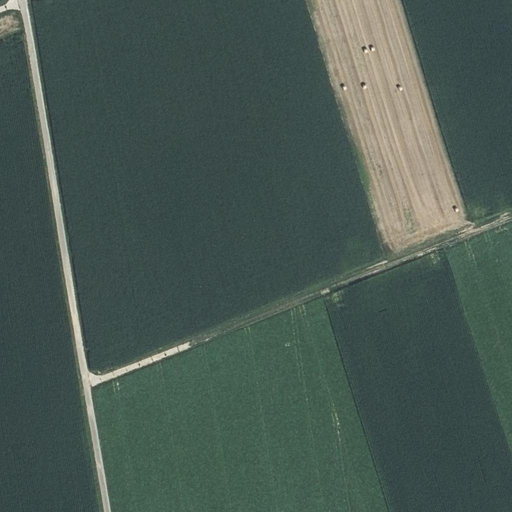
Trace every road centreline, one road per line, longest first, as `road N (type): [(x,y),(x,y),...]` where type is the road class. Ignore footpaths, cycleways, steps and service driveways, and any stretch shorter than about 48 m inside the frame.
road 1 (unclassified): [(22,0),(107,511)]
road 2 (track): [(86,385),(511,217)]
